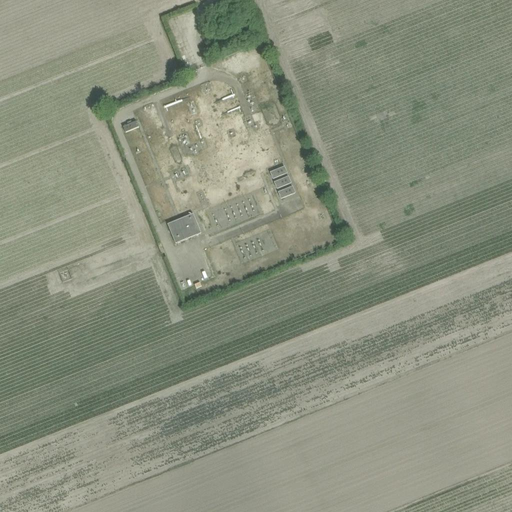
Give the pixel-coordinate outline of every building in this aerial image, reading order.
[(262,105),(267,125),(275,122),(270,103),(262,105)] [(136,121),(123,126),(125,132),(139,127),(136,121)] [(284,167),(270,173),(273,179),(287,173),(284,167)] [(288,177),(274,183),(277,189),(291,183),(288,177)] [(292,187),(278,192),(281,199),(295,193),(292,187)] [(193,214),(168,225),(176,244),(201,233),(193,214)]
